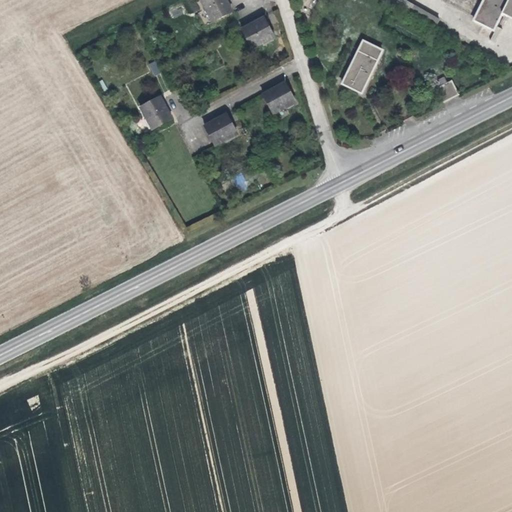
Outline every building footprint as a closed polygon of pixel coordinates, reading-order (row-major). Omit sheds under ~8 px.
[(269,15),(261,0),(247,0),(236,6),(247,26),(269,15)] [(380,0),(320,18),(352,126),(412,108),(380,0)] [(439,20),(404,0),(398,0),(396,6),(435,28),(439,20)] [(511,0),(488,0),(486,3),(483,2),(473,23),(493,32),(501,16),(511,20),(511,0)] [(288,82),(278,61),(256,72),(266,93),(288,82)] [(164,94),(153,71),(132,81),(143,104),(164,94)] [(441,101),(458,96),(453,81),(437,86),(441,101)] [(228,111),(218,91),(197,102),(206,122),(228,111)] [(238,191),(247,189),(243,173),(234,175),(238,191)]
